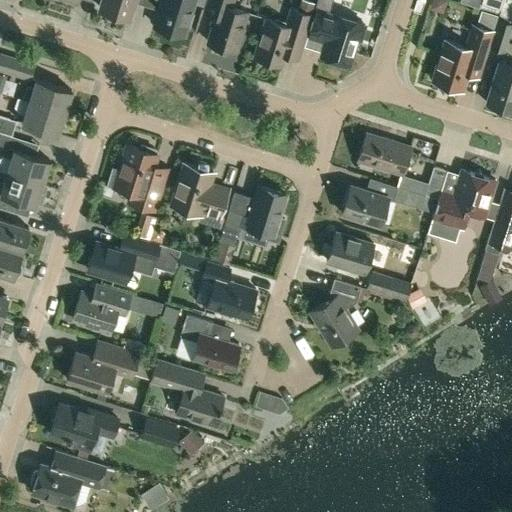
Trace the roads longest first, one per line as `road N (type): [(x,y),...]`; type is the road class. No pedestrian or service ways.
road 1 (residential): [(0,466),(22,397),(22,347),(94,108)]
road 2 (residential): [(94,108),(313,170)]
road 3 (residential): [(327,116),(110,52)]
road 4 (residential): [(511,131),(374,88)]
road 5 (residential): [(276,308),(313,170)]
